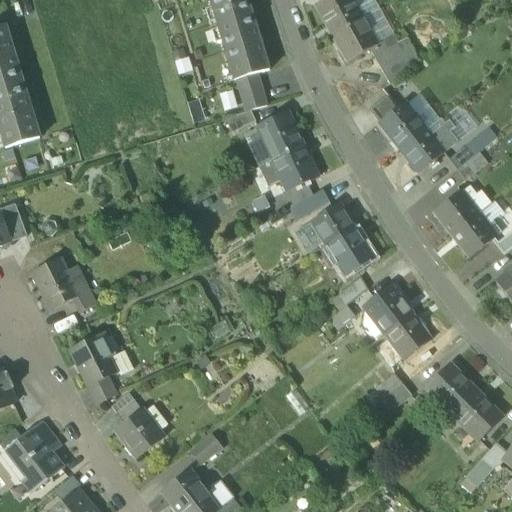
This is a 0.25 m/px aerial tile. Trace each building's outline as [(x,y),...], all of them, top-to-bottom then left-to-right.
[(114,105),(118,120),(154,110),(121,0),(104,0),(85,6),(90,20),(76,25),(102,109),(114,105)] [(210,0),(236,83),(258,76),(270,73),(247,0),(210,0)] [(315,8),(332,38),(365,20),(353,0),(328,0),(325,2),(315,8)] [(353,0),(365,20),(371,16),(378,12),(370,0),(353,0)] [(393,39),(378,12),(371,16),(377,28),(370,31),(379,47),(393,39)] [(371,16),(365,20),(332,38),(347,65),(374,50),(379,47),(370,31),(377,28),(371,16)] [(0,33),(0,93),(23,87),(6,31),(0,33)] [(374,50),(392,83),(421,61),(405,33),(393,39),(379,47),(374,50)] [(189,59),(174,63),(179,77),(194,73),(189,59)] [(245,115),(251,113),(268,108),(258,76),(236,83),(245,115)] [(41,143),(23,87),(0,93),(0,131),(7,153),(41,143)] [(238,110),(232,93),(218,97),(223,115),(238,110)] [(368,111),(379,125),(398,110),(387,96),(368,111)] [(420,97),(407,108),(426,132),(430,137),(444,127),(420,97)] [(379,125),(400,153),(426,132),(407,108),(405,105),(398,110),(379,125)] [(462,112),(449,122),(455,130),(449,134),(457,145),(477,130),(462,112)] [(256,125),(251,113),(245,115),(226,124),(231,136),(256,125)] [(258,131),(273,163),(302,149),(287,117),(258,131)] [(444,127),(430,137),(444,155),(457,145),(449,134),(455,130),(449,122),(444,127)] [(448,164),(455,174),(476,157),(498,140),(491,130),(448,164)] [(244,137),(259,169),(273,163),(258,131),(244,137)] [(444,156),(444,155),(430,137),(426,132),(400,153),(419,176),(444,156)] [(317,180),(302,149),(273,163),(281,180),(288,194),(307,185),(317,180)] [(483,167),(476,157),(455,174),(463,183),(483,167)] [(273,163),(259,169),(267,186),(281,180),(273,163)] [(283,197),(289,211),(314,198),(307,185),(288,194),(283,197)] [(469,188),(460,195),(478,217),(490,207),(492,206),(481,193),(475,197),(469,188)] [(323,193),(314,198),(289,211),(296,222),(328,203),(323,193)] [(434,216),(451,238),(478,217),(460,195),(434,216)] [(264,198),(251,204),(257,216),(270,209),(264,198)] [(490,207),(478,217),(487,229),(500,219),(490,207)] [(311,225),(326,249),(354,231),(339,208),(311,225)] [(2,215),(13,246),(26,242),(14,210),(2,215)] [(2,215),(0,215),(0,251),(13,246),(2,215)] [(487,229),(478,217),(451,238),(469,261),(496,240),(487,229)] [(55,224),(46,223),(41,229),(43,237),(52,239),(58,232),(55,224)] [(326,249),(311,225),(296,234),(311,258),(326,249)] [(373,262),(354,231),(326,249),(345,279),(373,262)] [(511,236),(498,247),(505,257),(511,251),(511,236)] [(33,277),(51,314),(69,305),(90,295),(78,270),(68,274),(63,263),(33,277)] [(511,271),(495,284),(511,305),(511,271)] [(331,303),(340,314),(349,306),(364,294),(356,284),(331,303)] [(363,309),(384,337),(410,318),(389,290),(363,309)] [(69,305),(75,316),(96,306),(90,295),(69,305)] [(357,316),(349,306),(340,314),(332,319),(340,330),(357,316)] [(429,345),(410,318),(384,337),(404,364),(429,345)] [(224,322),(208,331),(215,342),(230,333),(224,322)] [(108,381),(120,375),(113,361),(117,359),(106,337),(71,354),(89,390),(108,381)] [(123,356),(117,359),(113,361),(120,375),(121,378),(131,373),(123,356)] [(424,392),(450,418),(474,394),(448,367),(424,392)] [(0,412),(12,407),(16,405),(10,392),(14,390),(7,375),(3,377),(1,373),(0,372),(0,412)] [(379,390),(386,400),(406,384),(398,375),(379,390)] [(89,390),(97,407),(116,397),(108,381),(89,390)] [(413,393),(406,384),(386,400),(394,409),(413,393)] [(310,411),(295,392),(285,400),(300,419),(310,411)] [(502,421),(474,394),(450,418),(478,445),(502,421)] [(118,416),(125,426),(143,413),(135,403),(118,416)] [(21,427),(12,407),(0,412),(0,442),(15,431),(21,427)] [(154,408),(145,415),(160,434),(169,427),(154,408)] [(117,433),(139,461),(153,451),(149,446),(162,436),(160,434),(145,415),(143,413),(125,426),(117,433)] [(43,424),(32,432),(51,457),(62,448),(43,424)] [(0,442),(0,448),(5,454),(10,450),(22,440),(15,431),(0,442)] [(22,440),(10,450),(30,476),(23,482),(33,494),(62,471),(51,457),(32,432),(22,440)] [(166,441),(162,436),(149,446),(153,451),(166,441)] [(190,453),(202,467),(223,451),(212,436),(190,453)] [(496,446),(483,460),(493,469),(502,463),(507,456),(496,446)] [(21,484),(23,482),(30,476),(10,450),(5,454),(1,457),(21,484)] [(502,463),(511,471),(511,450),(507,456),(502,463)] [(476,488),(493,469),(483,460),(466,479),(476,488)] [(164,494),(177,511),(220,511),(207,494),(190,474),(164,494)] [(55,493),(65,504),(80,492),(85,488),(75,476),(55,493)] [(511,480),(502,494),(511,501),(511,480)] [(221,484),(207,494),(220,511),(231,504),(234,501),(221,484)] [(55,511),(96,511),(80,492),(65,504),(55,511)]
